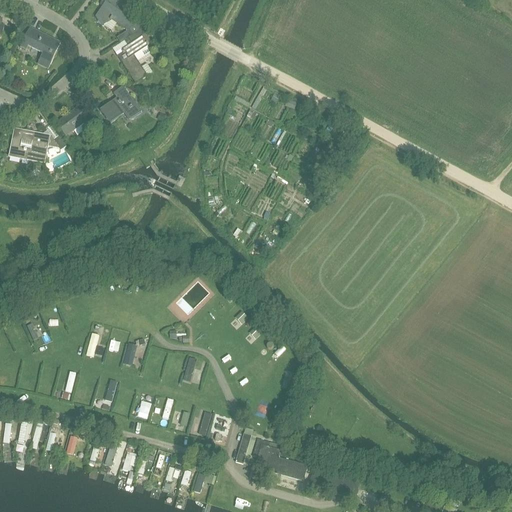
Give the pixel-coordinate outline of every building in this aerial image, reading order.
[(127,31),(130,37),(141,30),(137,24),(105,2),(104,3),(103,5),(95,17),(102,27),(104,26),(112,21),(117,25),(127,31)] [(155,33),(150,25),(143,29),(148,37),(153,34),(155,33)] [(151,52),(147,46),(148,46),(142,37),(146,35),(142,29),(141,30),(130,37),(128,38),(131,44),(122,50),(124,52),(117,56),(135,84),(152,74),(146,64),(141,67),(137,61),(151,52)] [(29,30),(20,48),(26,51),(29,44),(44,52),(38,64),(48,69),(60,45),(29,30)] [(141,113),(123,88),(113,95),(118,101),(107,109),(105,107),(100,111),(110,125),(126,113),(131,120),(141,113)] [(297,104),(294,103),(288,100),(285,107),(295,110),(297,104)] [(87,121),(77,109),(56,124),(66,137),(87,121)] [(157,120),(163,123),(166,117),(160,114),(157,120)] [(93,118),(88,122),(97,134),(102,130),(93,118)] [(48,147),(49,147),(59,149),(61,152),(66,148),(59,138),(53,142),(50,138),(51,136),(44,135),(14,129),(9,158),(45,165),(48,147)] [(242,326),(249,319),(242,312),(235,319),(242,326)] [(256,340),(263,334),(256,327),(249,334),(256,340)] [(245,431),(235,463),(247,466),(256,434),(245,431)] [(108,445),(117,448),(118,446),(118,444),(115,443),(113,442),(114,441),(113,440),(110,439),(110,441),(108,445)] [(255,469),(303,483),(308,468),(278,460),(280,452),(269,449),(270,445),(259,442),(254,457),(258,458),(255,469)] [(359,492),(360,486),(344,481),(343,484),(329,480),(330,477),(313,472),(310,484),(326,488),(325,492),(339,496),(340,492),(357,497),(357,496),(374,501),(375,497),(359,492)] [(460,502),(449,499),(448,505),(458,508),(460,502)] [(441,511),(444,506),(425,501),(422,511),(441,511)]
